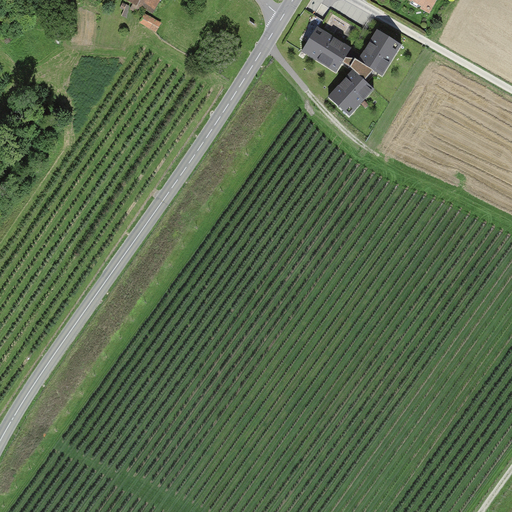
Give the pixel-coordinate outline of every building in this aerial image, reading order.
[(127,0),(152,13),(158,3),(153,0),(127,0)] [(410,0),(411,0),(416,0),(420,2),(421,6),(429,11),(435,0),(410,0)] [(146,13),(141,23),(159,31),(163,21),(146,13)] [(316,26),(300,52),(337,75),(353,49),(316,26)] [(378,27),(357,60),(383,77),(404,44),(378,27)] [(352,70),(328,97),(351,118),(375,90),(352,70)]
